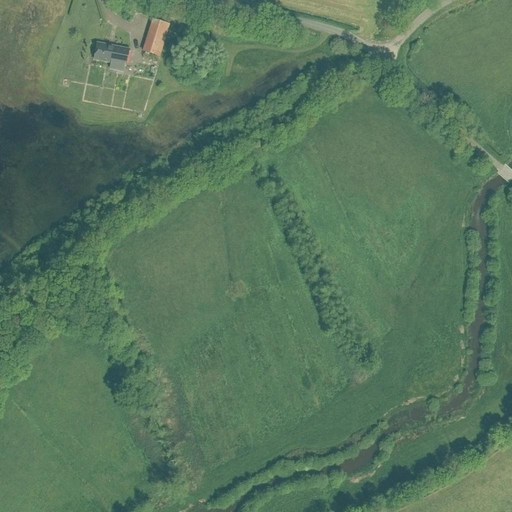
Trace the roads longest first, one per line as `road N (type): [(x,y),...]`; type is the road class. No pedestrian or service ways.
road 1 (unclassified): [(383,54),(312,22),(209,0)]
road 2 (unclassified): [(511,181),(383,54)]
